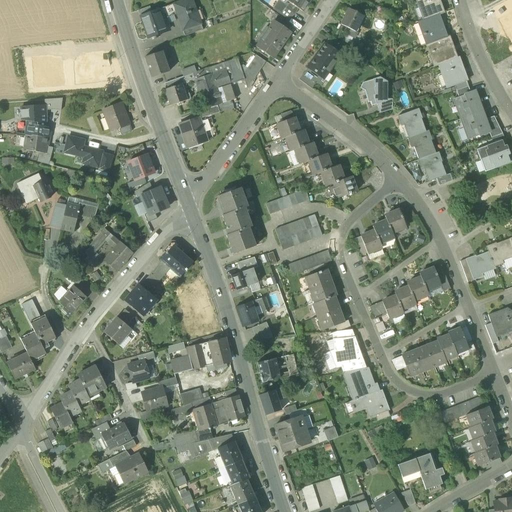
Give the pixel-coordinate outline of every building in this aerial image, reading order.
[(191,0),(186,0),(173,5),(177,15),(183,31),(201,25),(191,0)] [(287,20),(291,13),(283,7),(286,1),(284,0),(279,0),(277,2),(273,9),(287,20)] [(302,12),(309,0),(284,0),(286,1),(297,8),(302,12)] [(419,6),(424,20),(439,15),(442,13),(439,3),(440,2),(439,0),(415,0),(417,6),(419,6)] [(297,8),(286,1),(283,7),(291,13),(293,14),(297,8)] [(174,16),(177,15),(173,5),(151,12),(151,13),(153,18),(160,16),(162,20),(164,19),(166,18),(174,16)] [(419,6),(417,6),(413,8),(418,22),(424,20),(419,6)] [(138,11),(142,22),(153,18),(151,13),(151,12),(150,7),(138,11)] [(349,29),(355,32),(363,16),(349,9),(341,25),(349,29)] [(426,36),(429,44),(446,38),(441,23),(442,23),(439,15),(424,20),(418,22),(423,37),(426,36)] [(167,27),(166,24),(163,25),(162,20),(160,16),(153,18),(142,22),(148,38),(166,32),(165,28),(167,27)] [(174,16),(166,18),(168,24),(176,21),(174,16)] [(256,48),(273,59),(291,33),(274,21),(269,29),(264,36),(256,48)] [(337,30),(346,35),(349,29),(341,25),(339,24),(336,29),(337,30)] [(183,31),(185,37),(202,30),(201,25),(183,31)] [(349,29),(346,35),(353,39),(355,40),(358,34),(355,32),(349,29)] [(333,36),(342,41),(346,35),(337,30),(333,36)] [(353,39),(346,35),(342,41),(349,45),(353,39)] [(437,66),(438,66),(457,59),(449,36),(446,38),(429,44),(426,45),(429,53),(431,52),(437,66)] [(324,45),(340,56),(343,51),(342,51),(343,49),(328,39),(324,45)] [(308,68),(316,74),(325,80),(328,82),(332,76),(327,73),(340,56),(324,45),(324,44),(308,68)] [(144,58),(151,78),(169,72),(163,53),(144,58)] [(106,81),(104,67),(103,54),(89,55),(91,83),(106,81)] [(77,84),(91,83),(89,55),(74,57),(75,66),(76,78),(77,84)] [(244,80),(247,89),(266,62),(256,55),(243,75),(244,80)] [(65,85),(64,79),(63,68),(62,58),(48,59),(50,86),(65,85)] [(195,81),(199,95),(217,89),(231,84),(231,85),(244,80),(243,75),(237,58),(196,73),(184,77),(179,79),(181,85),(181,84),(182,85),(194,81),(195,81)] [(458,58),(457,59),(438,66),(441,74),(443,73),(448,88),(454,86),(465,82),(466,81),(462,71),(463,70),(458,58)] [(36,88),(50,86),(48,59),(33,61),(34,70),(35,82),(36,88)] [(184,77),(196,73),(193,67),(181,71),(184,77)] [(312,80),(316,74),(308,68),(303,74),(312,80)] [(443,73),(441,74),(436,76),(441,90),(448,88),(443,73)] [(299,80),(311,89),(316,83),(312,80),(303,74),(299,80)] [(312,80),(316,83),(321,86),(325,80),(316,74),(312,80)] [(370,102),(371,106),(377,105),(386,102),(386,100),(386,82),(379,78),(363,83),(360,88),(364,91),(368,103),(370,102)] [(165,83),(167,89),(181,85),(179,79),(165,83)] [(401,80),(392,84),(395,91),(404,88),(401,80)] [(454,86),(456,91),(468,87),(466,81),(465,82),(454,86)] [(165,90),(170,106),(187,100),(191,99),(189,93),(185,95),(182,85),(181,84),(181,85),(167,89),(165,90)] [(222,104),(231,101),(235,99),(231,85),(231,84),(217,89),(222,104)] [(470,93),(468,87),(456,91),(458,98),(470,93)] [(222,104),(217,89),(199,95),(204,110),(217,106),(222,104)] [(454,99),(461,120),(482,112),(474,92),(470,93),(458,98),(454,99)] [(45,106),(45,111),(50,111),(55,110),(57,110),(61,111),(62,99),(44,100),(45,106)] [(377,105),(379,114),(392,110),(392,100),(386,100),(386,102),(377,105)] [(222,104),(217,106),(219,113),(233,109),(231,101),(222,104)] [(101,112),(109,133),(129,126),(129,125),(122,104),(101,112)] [(45,111),(45,106),(21,108),(22,121),(27,122),(28,116),(46,119),(45,111)] [(201,119),(219,113),(217,106),(204,110),(198,112),(201,119)] [(404,126),(409,138),(426,132),(421,120),(422,119),(419,110),(398,117),(402,127),(404,126)] [(280,116),(282,122),(294,118),(291,112),(280,116)] [(484,120),(482,112),(461,120),(464,127),(469,140),(489,133),(487,127),(484,120)] [(282,122),(280,116),(280,115),(274,117),(277,124),(282,122)] [(27,122),(25,136),(32,137),(32,135),(43,137),(42,139),(49,140),(51,129),(45,128),(46,119),(28,116),(27,122)] [(487,127),(497,123),(493,117),(484,120),(487,127)] [(180,125),(188,147),(204,142),(203,141),(203,140),(200,133),(204,131),(200,118),(180,125)] [(282,139),(286,137),(299,133),(294,118),(282,122),(277,124),(282,139)] [(489,133),(491,138),(502,134),(497,123),(487,127),(489,133)] [(404,126),(402,127),(398,128),(402,141),(408,139),(409,138),(404,126)] [(119,132),(120,137),(132,133),(130,127),(129,128),(119,132)] [(469,140),(464,127),(456,130),(461,143),(469,140)] [(291,151),(295,150),(308,145),(303,131),(299,133),(286,137),(291,151)] [(429,131),(426,132),(409,138),(408,139),(412,149),(414,148),(419,160),(436,154),(432,141),(433,141),(429,131)] [(491,138),(493,144),(500,141),(504,140),(502,134),(491,138)] [(47,146),(49,140),(42,139),(43,137),(32,135),(32,137),(25,136),(23,150),(39,153),(46,154),(47,146)] [(98,168),(102,153),(102,152),(87,148),(87,149),(82,148),(84,141),(68,137),(65,153),(84,158),(83,164),(98,168)] [(476,150),(480,160),(507,151),(505,146),(502,147),(500,141),(493,144),(476,150)] [(300,164),(309,161),(318,158),(312,143),(308,145),(295,150),(300,164)] [(43,164),(49,165),(53,148),(47,146),(46,154),(43,164)] [(295,150),(291,151),(288,152),(293,167),(300,164),(295,150)] [(508,155),(507,151),(480,160),(484,173),(511,162),(510,156),(506,157),(506,156),(508,155)] [(43,164),(46,154),(39,153),(37,162),(43,164)] [(98,171),(108,173),(114,156),(102,153),(98,168),(98,171)] [(438,153),(436,154),(419,160),(417,161),(421,170),(423,169),(428,182),(436,179),(445,176),(440,163),(441,162),(438,153)] [(135,181),(144,177),(153,174),(146,155),(127,162),(135,181)] [(314,175),(322,172),(331,169),(326,155),(318,158),(309,161),(314,175)] [(327,186),(334,184),(344,180),(338,166),(331,169),(322,172),(327,186)] [(94,170),(84,167),(83,173),(92,176),(94,170)] [(418,169),(411,172),(415,181),(421,179),(418,169)] [(107,173),(96,170),(94,176),(106,179),(107,173)] [(26,204),(38,198),(33,187),(42,182),(38,174),(16,184),(19,189),(22,188),(28,201),(25,202),(26,204)] [(436,179),(439,186),(452,181),(449,174),(445,176),(436,179)] [(144,177),(135,181),(127,184),(130,189),(146,183),(144,177)] [(351,177),(344,180),(334,184),(340,198),(357,192),(351,177)] [(43,182),(42,182),(33,187),(38,198),(41,203),(51,198),(48,192),(51,190),(49,185),(46,187),(43,182)] [(140,196),(153,191),(150,183),(134,192),(137,198),(140,197),(140,196)] [(22,188),(19,189),(25,202),(28,201),(22,188)] [(148,213),(149,216),(155,213),(168,208),(160,188),(153,191),(140,196),(140,197),(143,202),(148,213)] [(218,197),(225,215),(245,208),(247,207),(241,188),(218,197)] [(299,192),(303,202),(309,200),(305,190),(299,192)] [(299,192),(294,194),(298,205),(303,202),(299,192)] [(108,194),(103,198),(110,207),(115,204),(108,194)] [(292,207),(298,205),(294,194),(288,196),(292,207)] [(286,209),(292,207),(288,196),(282,198),(286,209)] [(86,205),(93,207),(98,208),(98,205),(68,198),(67,204),(78,207),(79,203),(86,205)] [(281,211),(286,209),(282,198),(277,200),(281,211)] [(276,213),(281,211),(277,200),(272,202),(276,213)] [(148,213),(143,202),(134,206),(138,217),(144,215),(148,213)] [(269,215),(276,213),(272,202),(266,204),(269,215)] [(50,226),(61,229),(66,206),(56,203),(50,226)] [(77,216),(83,218),(86,205),(79,203),(78,207),(79,207),(77,216)] [(60,229),(73,233),(75,223),(73,223),(75,215),(77,216),(79,207),(78,207),(67,204),(66,206),(61,229),(60,229)] [(93,207),(86,205),(83,218),(90,219),(93,207)] [(222,216),(229,235),(249,228),(251,227),(245,208),(225,215),(222,216)] [(385,216),(386,221),(391,233),(406,228),(399,211),(385,216)] [(157,219),(155,213),(149,216),(148,213),(144,215),(147,223),(157,219)] [(314,215),(309,218),(312,228),(318,225),(314,215)] [(96,221),(103,228),(107,224),(100,217),(96,221)] [(309,218),(303,220),(307,230),(312,228),(309,218)] [(303,220),(297,222),(301,232),(307,230),(303,220)] [(374,231),(379,243),(393,238),(391,233),(386,221),(373,227),(374,231)] [(297,222),(292,224),(296,234),(301,232),(297,222)] [(292,224),(286,226),(290,236),(296,234),(292,224)] [(318,225),(312,228),(316,238),(322,236),(318,225)] [(286,226),(281,228),(285,238),(290,236),(286,226)] [(255,247),(249,228),(229,235),(226,236),(233,255),(255,247)] [(279,241),(285,238),(281,228),(275,230),(279,241)] [(311,241),(316,238),(312,228),(307,230),(311,241)] [(90,248),(96,253),(111,235),(105,230),(90,248)] [(305,243),(311,241),(307,230),(301,232),(305,243)] [(367,254),(381,248),(379,243),(374,231),(360,237),(362,242),(367,254)] [(299,245),(305,243),(301,232),(296,234),(299,245)] [(294,247),(299,245),(296,234),(290,236),(294,247)] [(415,242),(422,245),(425,238),(418,235),(415,242)] [(289,249),(294,247),(290,236),(285,238),(289,249)] [(104,260),(117,272),(133,254),(113,237),(108,243),(114,249),(104,260)] [(283,251),(289,249),(285,238),(279,241),(283,251)] [(394,241),(393,238),(379,243),(381,248),(382,249),(393,245),(394,241)] [(486,247),(488,252),(494,267),(504,264),(503,261),(511,257),(511,248),(509,240),(496,244),(496,243),(486,247)] [(356,244),(361,256),(367,254),(362,242),(356,244)] [(170,269),(180,277),(193,263),(182,254),(185,251),(175,243),(170,243),(163,251),(166,254),(160,260),(162,262),(170,269)] [(96,253),(90,248),(85,254),(87,256),(83,261),(89,266),(98,255),(96,253)] [(381,248),(367,254),(369,260),(384,255),(382,249),(381,248)] [(327,251),(322,253),(326,263),(331,261),(327,251)] [(267,254),(271,266),(277,264),(273,252),(267,254)] [(494,269),(494,267),(488,252),(475,257),(475,256),(465,260),(473,280),(482,277),(481,274),(493,270),(494,269)] [(320,266),(326,263),(322,253),(316,255),(320,266)] [(269,262),(266,254),(260,256),(263,264),(269,262)] [(314,268),(320,266),(316,255),(311,257),(314,268)] [(308,270),(314,268),(311,257),(305,259),(308,270)] [(511,257),(503,261),(504,264),(506,270),(511,267),(511,257)] [(254,258),(237,263),(240,273),(244,271),(253,269),(258,267),(254,258)] [(303,272),(308,270),(305,259),(299,262),(303,272)] [(459,262),(467,283),(473,281),(473,280),(465,260),(459,262)] [(388,266),(388,264),(381,261),(378,267),(386,271),(388,266)] [(162,262),(157,268),(152,273),(141,287),(149,293),(160,280),(164,276),(170,269),(162,262)] [(297,274),(303,272),(299,262),(294,263),(297,274)] [(292,276),(297,274),(294,263),(288,266),(292,276)] [(434,268),(440,285),(447,282),(440,266),(434,268)] [(419,274),(421,278),(426,291),(440,285),(434,268),(419,274)] [(253,269),(244,271),(249,286),(258,283),(253,269)] [(306,278),(311,290),(331,283),(327,270),(306,278)] [(496,277),(493,270),(481,274),(482,277),(484,281),(496,277)] [(97,271),(91,275),(95,282),(101,278),(97,271)] [(240,273),(232,276),(234,282),(237,290),(249,286),(244,271),(240,273)] [(67,277),(77,286),(82,281),(72,272),(67,277)] [(407,284),(408,287),(414,300),(428,295),(426,291),(421,278),(407,284)] [(450,289),(447,282),(440,285),(442,292),(450,289)] [(249,286),(252,293),(260,290),(258,283),(249,286)] [(311,290),(316,303),(334,297),(336,296),(331,283),(311,290)] [(125,301),(142,317),(157,300),(149,293),(141,287),(139,285),(125,301)] [(208,309),(200,285),(179,292),(185,311),(181,313),(189,335),(206,329),(210,328),(204,310),(208,309)] [(429,297),(442,292),(440,285),(426,291),(428,295),(429,297)] [(73,287),(67,293),(59,303),(71,314),(85,297),(73,287)] [(395,293),(396,296),(401,309),(403,308),(406,314),(417,309),(414,304),(415,304),(414,300),(408,287),(395,293)] [(54,296),(59,303),(67,293),(61,288),(54,296)] [(308,306),(313,304),(316,303),(311,290),(303,293),(308,306)] [(403,313),(401,309),(396,296),(382,302),(386,313),(388,319),(392,318),(403,313)] [(260,306),(262,313),(270,311),(265,297),(253,302),(255,308),(260,306)] [(313,304),(318,318),(338,310),(334,297),(316,303),(313,304)] [(22,306),(31,325),(42,319),(33,300),(22,306)] [(235,307),(242,328),(258,322),(256,316),(254,308),(251,302),(235,307)] [(370,307),(374,318),(386,313),(382,302),(370,307)] [(262,314),(262,313),(260,306),(255,308),(254,308),(256,316),(262,314)] [(118,318),(127,326),(134,318),(125,310),(118,318)] [(343,322),(338,310),(318,318),(323,331),(335,326),(343,323),(343,322)] [(508,334),(511,332),(511,312),(511,311),(504,314),(503,310),(487,315),(491,324),(496,338),(497,338),(496,334),(506,330),(508,334)] [(405,320),(403,315),(403,313),(392,318),(394,324),(405,320)] [(31,325),(36,334),(43,349),(49,346),(47,342),(55,338),(45,318),(42,319),(31,325)] [(104,333),(118,345),(127,335),(131,329),(127,326),(118,318),(117,318),(104,333)] [(335,326),(337,332),(350,327),(348,321),(343,322),(343,323),(335,326)] [(375,325),(378,333),(385,330),(382,322),(375,325)] [(257,340),(273,338),(266,323),(252,329),(257,340)] [(491,324),(485,326),(492,344),(498,342),(496,338),(491,324)] [(447,333),(448,335),(455,352),(467,347),(460,328),(447,333)] [(208,336),(206,329),(189,335),(191,341),(208,336)] [(332,333),(333,339),(354,337),(351,330),(337,332),(332,333)] [(46,354),(43,349),(36,334),(21,341),(27,353),(31,361),(46,354)] [(127,335),(118,345),(123,348),(131,339),(127,335)] [(436,340),(437,342),(444,358),(456,354),(455,352),(448,335),(436,340)] [(0,346),(9,342),(5,336),(0,338),(0,346)] [(354,337),(333,339),(334,350),(330,352),(336,368),(341,367),(343,373),(367,368),(366,368),(354,337),(354,338),(354,337)] [(209,342),(202,344),(207,366),(225,361),(230,360),(224,339),(209,342)] [(12,348),(9,342),(0,346),(0,351),(1,353),(12,348)] [(437,342),(425,346),(433,365),(445,360),(444,358),(437,342)] [(167,348),(169,354),(180,351),(185,350),(185,349),(183,343),(167,348)] [(188,348),(190,357),(193,369),(193,370),(206,366),(207,366),(202,344),(188,348)] [(425,346),(413,351),(421,370),(433,365),(425,346)] [(433,365),(434,368),(446,363),(445,361),(457,356),(456,354),(468,349),(467,347),(455,352),(456,354),(444,358),(445,360),(433,365)] [(188,348),(185,349),(185,350),(180,351),(182,358),(185,358),(190,357),(188,348)] [(422,372),(421,370),(413,351),(401,356),(401,357),(406,367),(410,377),(411,378),(422,374),(421,373),(422,372)] [(138,357),(139,362),(144,361),(144,362),(155,359),(153,352),(138,357)] [(329,370),(336,368),(330,352),(323,354),(329,370)] [(35,369),(31,361),(27,353),(13,360),(14,362),(7,366),(14,379),(35,369)] [(289,376),(290,376),(298,375),(293,355),(285,357),(289,375),(289,376)] [(391,361),(397,371),(406,367),(401,357),(391,361)] [(170,361),(174,374),(188,370),(185,358),(182,358),(170,361)] [(257,363),(261,383),(279,379),(275,360),(257,363)] [(132,382),(132,384),(135,383),(149,379),(146,367),(144,362),(144,361),(139,362),(127,366),(132,382)] [(226,366),(225,361),(207,366),(206,366),(207,371),(226,366)] [(77,375),(80,380),(88,397),(106,388),(95,366),(77,375)] [(146,367),(149,379),(156,377),(153,366),(146,367)] [(369,374),(367,368),(343,373),(348,387),(351,386),(356,400),(367,396),(365,389),(372,386),(368,375),(369,374)] [(162,387),(162,389),(177,385),(175,377),(158,382),(159,388),(162,387)] [(68,386),(71,392),(78,405),(89,399),(88,397),(80,380),(68,386)] [(137,388),(135,383),(132,384),(132,382),(125,384),(127,391),(137,388)] [(177,385),(162,389),(164,393),(178,389),(177,385)] [(365,389),(367,396),(378,391),(376,385),(372,386),(365,389)] [(141,393),(147,412),(150,411),(156,409),(156,408),(167,405),(164,393),(162,389),(162,387),(159,388),(141,393)] [(275,390),(278,402),(287,399),(283,388),(275,390)] [(191,392),(194,403),(195,402),(196,402),(198,401),(199,401),(201,400),(199,389),(191,392)] [(236,389),(225,392),(227,399),(238,396),(236,389)] [(258,396),(265,416),(281,411),(278,402),(275,390),(258,396)] [(378,391),(367,396),(356,400),(349,402),(353,413),(366,408),(370,417),(374,415),(377,422),(389,417),(387,411),(383,398),(381,399),(378,391)] [(59,398),(62,404),(69,417),(81,411),(78,405),(71,392),(59,398)] [(199,401),(198,401),(196,402),(195,402),(194,403),(191,392),(180,395),(183,406),(181,407),(182,413),(183,413),(189,411),(192,410),(194,410),(194,409),(197,408),(200,407),(211,404),(209,397),(201,400),(199,401)] [(201,431),(209,429),(217,426),(245,418),(238,396),(227,399),(211,404),(200,407),(197,408),(194,409),(194,410),(197,417),(201,431)] [(479,397),(473,399),(478,411),(483,408),(479,397)] [(472,413),(478,411),(473,399),(468,401),(472,413)] [(468,414),(472,413),(468,401),(462,403),(467,415),(468,414)] [(347,415),(353,413),(349,402),(343,404),(347,415)] [(465,415),(467,415),(462,403),(457,406),(461,417),(465,415)] [(72,423),(69,417),(62,404),(50,409),(60,428),(72,423)] [(285,416),(288,415),(297,412),(295,405),(283,409),(285,416)] [(456,419),(461,417),(457,406),(451,408),(456,419)] [(174,415),(182,413),(181,407),(172,410),(174,415)] [(468,414),(473,427),(489,420),(491,420),(487,407),(483,408),(478,411),(472,413),(468,414)] [(450,421),(456,419),(451,408),(445,410),(450,421)] [(307,415),(305,409),(297,412),(288,415),(290,420),(301,417),(307,415)] [(192,410),(189,411),(191,419),(197,417),(194,410),(192,410)] [(444,424),(450,421),(445,410),(440,412),(440,413),(444,424)] [(139,414),(141,421),(152,417),(150,411),(147,412),(139,414)] [(99,419),(102,425),(106,422),(112,419),(110,414),(99,419)] [(400,414),(390,417),(393,425),(403,421),(400,414)] [(309,415),(307,415),(301,417),(305,430),(313,427),(309,415)] [(274,426),(279,438),(305,430),(301,417),(290,420),(274,426)] [(47,423),(50,429),(52,433),(57,430),(52,420),(47,423)] [(470,428),(475,440),(491,433),(494,432),(489,420),(473,427),(470,428)] [(109,427),(106,422),(102,425),(93,429),(95,434),(109,427)] [(125,442),(131,438),(123,423),(117,426),(117,427),(110,431),(101,435),(102,437),(105,443),(104,443),(107,449),(108,449),(125,441),(125,442)] [(375,429),(378,435),(385,431),(382,426),(375,429)] [(110,431),(109,427),(95,434),(98,439),(102,437),(101,435),(110,431)] [(324,432),(327,442),(338,438),(334,428),(324,432)] [(55,439),(52,433),(50,429),(45,432),(48,439),(50,442),(55,439)] [(195,433),(197,442),(208,440),(213,439),(209,429),(201,431),(195,433)] [(375,429),(366,433),(370,439),(378,435),(375,429)] [(310,442),(305,430),(279,438),(283,452),(295,448),(294,447),(310,442)] [(175,442),(176,447),(187,444),(194,443),(197,442),(195,433),(194,432),(174,437),(174,440),(175,442)] [(473,440),(477,452),(493,446),(496,445),(491,433),(475,440),(473,440)] [(213,439),(208,440),(213,451),(217,449),(234,442),(231,435),(213,439)] [(102,437),(98,439),(93,442),(98,453),(107,449),(104,443),(105,443),(102,437)] [(53,449),(50,442),(48,439),(43,441),(48,451),(53,449)] [(122,445),(126,451),(136,446),(133,440),(122,445)] [(200,457),(213,451),(208,440),(197,442),(194,443),(200,457)] [(42,454),(48,451),(43,441),(37,444),(42,454)] [(155,452),(176,447),(175,442),(168,443),(160,445),(160,444),(153,446),(155,452)] [(220,457),(225,467),(242,460),(234,442),(217,449),(217,450),(220,457)] [(194,443),(187,444),(190,451),(193,459),(200,457),(194,443)] [(64,444),(54,449),(56,454),(67,449),(64,444)] [(180,455),(190,451),(187,444),(176,447),(180,455)] [(498,458),(493,446),(477,452),(476,453),(480,464),(476,466),(477,466),(488,462),(498,458)] [(126,451),(121,453),(125,461),(131,458),(126,451)] [(121,453),(109,460),(113,468),(118,465),(117,465),(125,461),(121,453)] [(480,464),(476,453),(474,453),(472,454),(476,466),(480,464)] [(117,465),(118,465),(122,473),(126,483),(148,472),(139,454),(131,458),(125,461),(117,465)] [(317,454),(291,463),(298,484),(324,475),(317,454)] [(418,473),(424,491),(441,485),(436,471),(434,471),(428,454),(411,460),(412,462),(397,467),(401,478),(418,473)] [(218,470),(225,467),(220,457),(213,460),(218,470)] [(499,457),(498,458),(488,462),(491,469),(502,463),(499,457)] [(376,467),(372,458),(364,461),(368,471),(376,467)] [(110,469),(113,468),(109,460),(98,465),(102,473),(110,469)] [(231,482),(232,485),(247,479),(249,478),(242,460),(225,467),(231,482)] [(450,466),(454,477),(459,475),(455,464),(450,466)] [(113,477),(122,473),(118,465),(113,468),(110,469),(113,477)] [(225,467),(218,470),(224,485),(231,482),(225,467)] [(175,480),(183,476),(180,469),(171,473),(175,480)] [(183,476),(175,480),(178,488),(187,484),(184,476),(183,476)] [(329,480),(337,505),(347,502),(339,477),(329,480)] [(230,487),(238,505),(254,497),(247,479),(232,485),(230,487)] [(301,489),(308,511),(310,511),(319,509),(311,486),(301,489)] [(401,494),(408,507),(415,504),(410,490),(401,494)] [(180,495),(183,502),(192,498),(189,491),(180,495)] [(376,511),(401,511),(404,511),(394,493),(380,501),(382,504),(374,508),(376,511)] [(349,500),(352,507),(366,502),(364,495),(349,500)] [(260,511),(254,497),(238,505),(240,511),(260,511)] [(511,511),(511,500),(493,503),(494,510),(494,511),(511,511)] [(358,511),(368,508),(366,502),(352,507),(348,508),(349,511),(358,511)]
